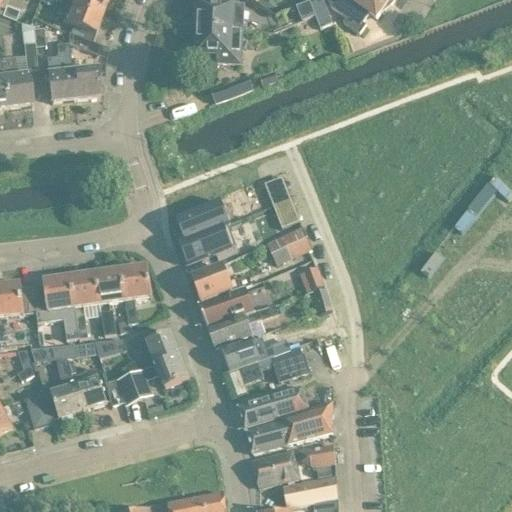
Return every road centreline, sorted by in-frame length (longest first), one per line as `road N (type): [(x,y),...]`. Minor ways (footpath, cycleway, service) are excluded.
road 1 (residential): [(354,511),(350,325),(340,277),(290,153)]
road 2 (residential): [(0,475),(227,418)]
road 3 (residential): [(227,418),(154,231)]
road 4 (residential): [(0,254),(154,231)]
road 5 (residential): [(126,135),(153,0)]
road 6 (residential): [(126,135),(0,152)]
